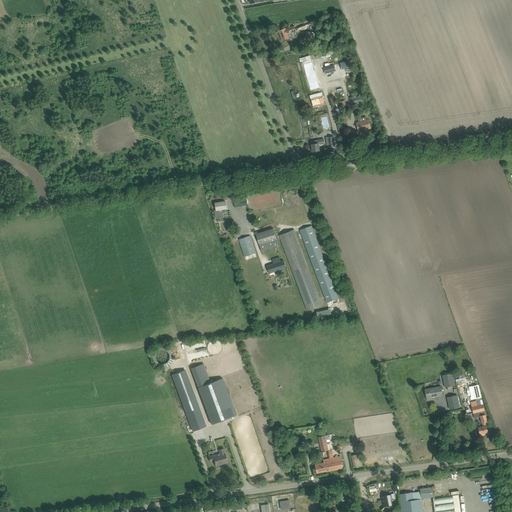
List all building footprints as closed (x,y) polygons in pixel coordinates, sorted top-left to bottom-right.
[(294,25),(283,29),(279,31),(282,41),(287,39),(293,37),(291,33),(296,31),(294,25)] [(312,32),(307,33),(309,43),(314,42),(313,39),(315,39),(314,32),(312,32)] [(305,73),(310,91),(323,87),(321,80),(318,81),(315,70),(317,69),(316,66),(314,67),(310,56),(299,59),(303,74),(305,73)] [(340,63),(342,70),(354,66),(352,59),(350,60),(349,58),(341,60),(342,63),(340,63)] [(324,68),(326,74),(336,71),(334,65),(324,68)] [(291,92),(293,99),(297,98),(297,97),(299,96),(298,92),(296,93),(295,90),(291,92)] [(351,98),(353,105),(364,102),(362,96),(360,96),(360,93),(353,95),(353,98),(351,98)] [(356,123),(357,127),(359,131),(360,134),(367,133),(366,129),(370,128),(368,120),(367,120),(366,117),(358,119),(358,122),(356,123)] [(324,139),(316,140),(311,141),(313,152),(320,151),(318,144),(324,143),(324,139)] [(247,205),(246,199),(234,201),(235,207),(247,205)] [(215,203),(217,210),(214,210),(216,218),(224,217),(223,213),(227,212),(225,202),(215,203)] [(300,230),(302,235),(328,303),(338,298),(313,231),(311,226),(300,230)] [(256,234),(260,246),(261,251),(278,246),(273,229),(256,234)] [(323,305),(295,230),(279,235),(307,310),(323,305)] [(239,239),(244,257),(256,253),(250,236),(239,239)] [(267,266),(269,270),(270,273),(286,268),(284,260),(267,266)] [(316,312),(318,321),(332,319),(330,309),(316,312)] [(160,357),(160,365),(164,364),(165,366),(172,366),(172,351),(168,351),(168,350),(161,350),(161,357),(160,357)] [(204,364),(191,369),(212,424),(236,415),(222,378),(211,383),(204,364)] [(185,370),(172,375),(193,431),(200,429),(197,422),(203,420),(185,370)] [(452,373),(443,375),(445,387),(455,385),(452,373)] [(478,427),(479,431),(480,436),(485,435),(484,433),(488,432),(487,427),(486,422),(487,422),(479,385),(469,387),(471,398),(475,397),(476,401),(471,402),(473,413),(479,412),(482,423),(483,426),(478,427)] [(425,390),(425,392),(426,397),(432,396),(432,397),(443,395),(441,386),(425,390)] [(454,403),(449,404),(450,409),(460,407),(457,395),(453,396),(454,403)] [(328,451),(327,444),(326,436),(319,437),(321,452),(328,451)] [(210,462),(214,461),(216,466),(228,463),(225,453),(224,453),(223,448),(218,449),(220,454),(209,457),(210,462)] [(351,456),(353,463),(354,468),(363,466),(359,451),(356,451),(357,455),(351,456)] [(331,463),(329,464),(330,471),(343,469),(340,456),(330,458),(331,463)] [(324,462),(315,464),(316,469),(317,474),(330,471),(329,464),(331,463),(330,458),(323,460),(324,462)] [(420,489),(421,495),(421,498),(434,496),(433,493),(433,492),(432,487),(420,489)] [(338,492),(339,501),(341,500),(352,498),(351,490),(338,492)] [(423,511),(422,499),(413,500),(412,492),(399,494),(400,499),(401,510),(401,511),(423,511)] [(390,498),(392,498),(395,497),(395,494),(382,496),(384,506),(392,505),(390,498)] [(433,498),(435,511),(460,511),(458,495),(433,498)] [(326,499),(313,501),(314,510),(327,508),(326,499)] [(289,500),(280,501),(281,509),(290,508),(289,500)]
